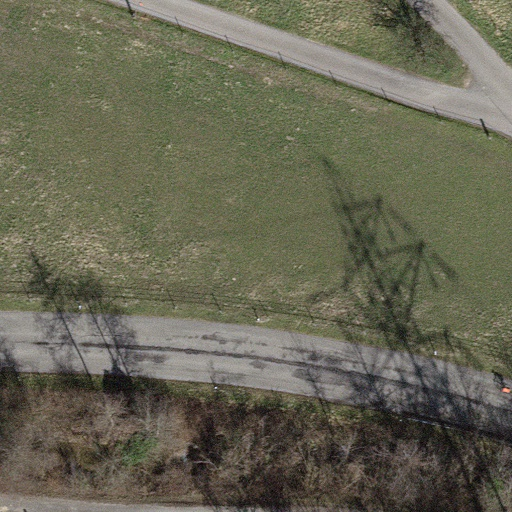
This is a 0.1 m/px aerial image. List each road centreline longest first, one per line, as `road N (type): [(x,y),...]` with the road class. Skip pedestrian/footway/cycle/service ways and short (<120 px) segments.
road 1 (unclassified): [(511,400),(419,373),(104,331),(0,331)]
road 2 (track): [(162,0),(327,60),(511,107)]
road 3 (residential): [(511,91),(425,0)]
